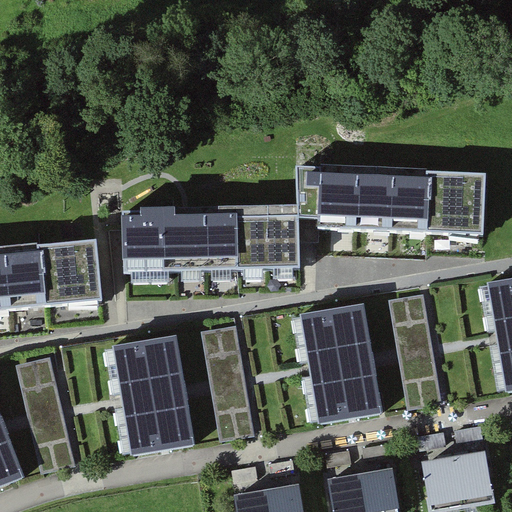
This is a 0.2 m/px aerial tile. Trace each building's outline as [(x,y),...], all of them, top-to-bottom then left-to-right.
[(475,177),(292,178),(292,209),(293,234),(475,233),(475,177)] [(292,209),(117,215),(119,273),(294,268),(293,234),(292,209)] [(73,245),(0,255),(0,312),(81,301),(73,245)] [(511,286),(489,290),(507,397),(511,396),(511,286)] [(366,309),(301,320),(320,429),(385,417),(366,309)] [(219,439),(250,437),(241,329),(210,332),(219,439)] [(177,342),(112,353),(131,462),(196,451),(177,342)] [(26,416),(53,417),(55,363),(28,362),(26,416)] [(0,418),(0,492),(25,483),(0,418)] [(487,456),(423,467),(430,511),(470,511),(495,508),(487,456)] [(337,484),(341,511),(404,511),(398,475),(337,484)] [(250,511),(308,511),(305,490),(249,499),(250,511)]
